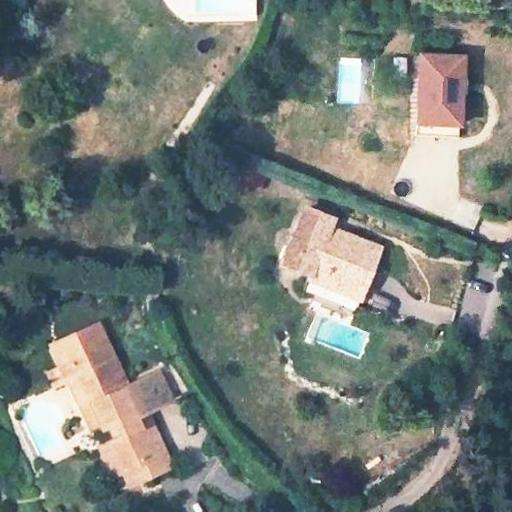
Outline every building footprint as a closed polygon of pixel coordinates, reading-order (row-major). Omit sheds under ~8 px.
[(202,0),(246,12),(248,0),(202,0)] [(422,124),(464,128),(470,63),(427,59),(422,124)] [(420,136),(463,140),(464,128),(422,124),(420,136)] [(347,221),(323,209),(295,265),(325,279),(327,274),(375,296),(395,253),(342,229),(347,221)] [(92,329),(45,355),(56,376),(60,374),(66,385),(63,387),(63,388),(79,417),(73,420),(85,442),(94,436),(96,439),(109,432),(117,445),(103,453),(119,481),(134,473),(141,485),(168,470),(139,418),(173,400),(157,372),(125,390),(92,329)] [(66,385),(60,374),(56,376),(45,355),(37,359),(49,380),(45,381),(52,394),(57,392),(73,420),(79,417),(63,388),(63,387),(66,385)] [(52,394),(45,381),(35,387),(42,400),(52,394)] [(141,485),(134,473),(119,481),(126,494),(141,485)]
